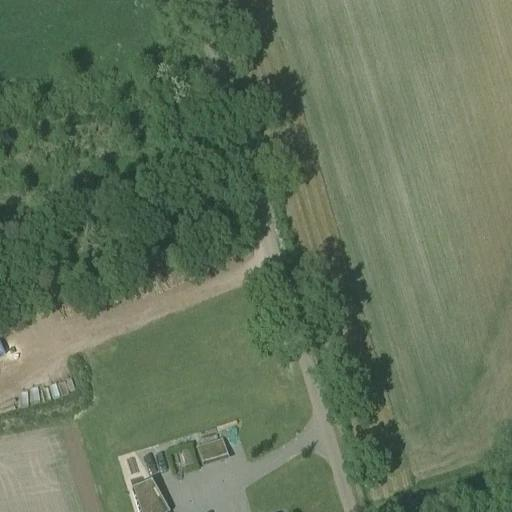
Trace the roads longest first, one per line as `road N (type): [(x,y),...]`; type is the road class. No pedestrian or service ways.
road 1 (unclassified): [(349,511),(194,0)]
road 2 (unknown): [(196,511),(324,429)]
